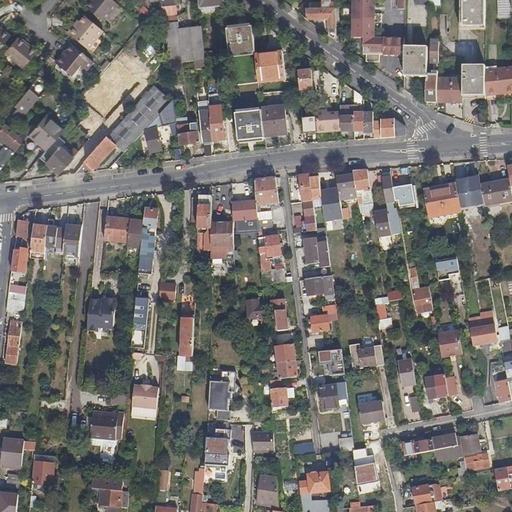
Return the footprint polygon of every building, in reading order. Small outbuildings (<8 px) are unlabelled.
[(93,0),(91,2),(86,8),(104,22),(117,6),(109,0),(93,0)] [(198,0),(200,9),(224,6),(223,0),(198,0)] [(329,20),(330,36),(337,41),(336,2),(331,2),(331,0),(322,0),(323,3),(323,11),(310,11),(307,11),(308,20),(329,20)] [(399,56),(405,56),(406,47),(406,39),(375,39),(375,31),(383,31),(383,15),(376,15),(375,0),(353,0),(353,39),(364,39),(364,53),(367,53),(367,63),(381,63),(381,56),(384,56),(399,56)] [(485,0),(463,0),(464,27),(486,27),(485,0)] [(511,0),(499,0),(500,19),(511,18),(511,0)] [(310,3),(310,11),(323,11),(323,3),(310,3)] [(164,25),(178,23),(176,6),(162,8),(164,24),(164,25)] [(75,27),(74,26),(68,33),(88,50),(102,32),(84,17),(80,22),(75,27)] [(179,30),(178,23),(164,25),(170,64),(195,61),(205,60),(205,59),(204,52),(202,27),(179,30)] [(150,41),(154,44),(162,35),(163,40),(166,40),(164,24),(150,41)] [(253,27),(241,28),(247,80),(258,79),(256,55),(253,27)] [(0,46),(9,36),(0,28),(0,46)] [(241,28),(226,30),(229,56),(232,81),(247,80),(241,28)] [(16,38),(2,54),(21,70),(34,53),(16,38)] [(154,44),(150,41),(146,46),(154,53),(159,48),(154,44)] [(433,75),(428,75),(428,78),(427,103),(438,103),(439,79),(440,42),(431,42),(431,63),(436,63),(436,72),(433,72),(433,75)] [(71,45),(56,63),(71,76),(80,66),(86,71),(93,63),(71,45)] [(429,47),(406,47),(405,56),(405,77),(428,78),(428,75),(429,47)] [(283,52),(256,55),(258,79),(258,83),(286,80),(283,52)] [(195,68),(206,67),(205,60),(195,61),(195,68)] [(486,65),(464,66),(464,76),(464,79),(464,96),(486,96),(486,70),(486,66),(486,65)] [(511,66),(501,68),(501,94),(511,92),(511,66)] [(486,96),(501,94),(501,68),(498,68),(486,70),(486,96)] [(314,94),(312,71),(306,72),(306,70),(298,71),(301,95),(314,94)] [(253,141),(265,139),(264,137),(261,110),(260,93),(258,83),(258,79),(247,80),(253,141)] [(438,103),(452,103),(452,100),(464,100),(464,96),(464,79),(452,79),(439,79),(438,103)] [(239,142),(253,141),(247,80),(232,81),(239,142)] [(35,82),(32,89),(40,93),(44,87),(35,82)] [(117,146),(124,153),(145,131),(166,109),(172,103),(154,86),(105,141),(75,175),(94,172),(117,146)] [(102,102),(104,100),(111,91),(108,89),(101,98),(92,110),(89,108),(87,110),(89,112),(89,113),(103,124),(113,112),(110,108),(102,102)] [(200,112),(210,112),(209,102),(209,94),(208,93),(198,94),(200,112)] [(220,93),(209,94),(209,102),(210,112),(211,118),(213,142),(225,140),(220,93)] [(111,107),(109,105),(104,100),(102,102),(110,108),(111,107)] [(19,120),(28,110),(21,104),(13,114),(19,120)] [(355,106),(341,107),(341,109),(341,112),(342,131),(342,132),(355,132),(355,113),(355,106)] [(358,113),(358,106),(355,106),(355,113),(355,132),(364,132),(364,113),(358,113)] [(285,107),(261,110),(264,137),(288,134),(285,107)] [(170,126),(166,109),(145,131),(148,142),(143,143),(145,154),(162,150),(157,128),(170,126)] [(328,110),(316,112),(316,118),(318,133),(342,131),(341,112),(328,114),(328,110)] [(374,113),(364,113),(364,132),(364,134),(370,134),(374,133),(374,122),(374,113)] [(45,116),(54,124),(56,121),(47,114),(45,116)] [(29,135),(38,143),(54,124),(45,116),(40,122),(29,135)] [(187,117),(177,118),(180,146),(201,143),(199,133),(192,133),(191,124),(187,124),(187,117)] [(203,143),(213,142),(211,118),(201,120),(203,143)] [(316,118),(303,120),(304,134),(318,133),(316,118)] [(395,120),(382,120),(382,122),(382,138),(396,137),(395,120)] [(406,127),(395,120),(396,137),(406,137),(406,127)] [(76,128),(86,136),(91,130),(81,121),(76,128)] [(382,122),(374,122),(374,133),(374,139),(382,138),(382,122)] [(43,143),(48,148),(57,138),(63,131),(54,124),(38,143),(41,145),(43,143)] [(0,130),(0,144),(1,145),(1,144),(12,154),(20,145),(19,145),(22,141),(23,142),(27,138),(27,137),(21,132),(17,137),(11,132),(11,131),(4,125),(0,130)] [(68,167),(65,176),(75,175),(105,141),(98,134),(68,167)] [(27,138),(36,145),(38,143),(29,135),(27,137),(27,138)] [(72,159),(69,156),(59,147),(63,142),(57,138),(48,148),(44,153),(40,158),(59,174),(72,159)] [(41,145),(38,143),(36,145),(44,153),(48,148),(43,143),(41,145)] [(0,169),(2,167),(1,166),(12,154),(1,144),(1,145),(0,145),(0,169)] [(211,146),(204,147),(205,157),(212,156),(211,146)] [(359,204),(373,202),(368,170),(364,170),(354,171),(355,175),(358,198),(359,204)] [(384,172),(384,173),(385,177),(382,177),(386,196),(395,194),(391,171),(384,172)] [(313,200),(310,179),(310,174),(304,174),(300,175),(304,202),(313,201),(313,200)] [(341,201),(358,198),(355,175),(337,178),(339,188),(341,201)] [(480,177),(456,182),(457,184),(461,208),(485,203),(481,186),(480,177)] [(259,233),(273,231),(271,211),(261,212),(260,205),(279,203),(276,178),(272,179),(256,181),(257,202),(258,219),(259,233)] [(321,191),(319,178),(310,179),(313,200),(322,199),(321,191)] [(485,203),(485,207),(511,202),(511,188),(510,180),(481,186),(485,203)] [(457,184),(424,190),(429,218),(462,212),(461,208),(457,184)] [(339,188),(321,191),(322,199),(323,206),(325,221),(344,219),(342,209),(341,201),(339,188)] [(388,210),(394,209),(392,201),(396,201),(395,194),(386,196),(388,210)] [(197,250),(201,251),(201,229),(209,229),(209,231),(205,236),(205,251),(212,251),(212,224),(212,197),(199,197),(199,198),(199,211),(198,222),(197,250)] [(313,201),(314,208),(323,206),(322,199),(313,200),(313,201)] [(317,229),(314,208),(313,201),(304,202),(307,223),(302,223),(301,216),(295,217),(297,230),(293,230),(294,234),(317,231),(317,229)] [(258,219),(257,202),(247,202),(243,203),(238,203),(233,203),(233,214),(233,224),(234,234),(239,234),(245,234),(245,220),(258,219)] [(142,249),(139,275),(152,276),(159,206),(146,205),(144,222),(142,249)] [(397,209),(394,209),(388,210),(392,235),(401,233),(397,209)] [(376,220),(379,237),(392,235),(388,210),(375,212),(376,220)] [(131,220),(107,218),(105,241),(129,244),(131,221),(131,220)] [(36,222),(19,220),(17,238),(23,238),(33,240),(35,226),(36,222)] [(47,247),(57,248),(59,229),(54,228),(55,221),(49,221),(49,227),(47,247)] [(129,248),(138,249),(142,249),(144,222),(131,221),(129,244),(129,248)] [(234,234),(233,224),(212,224),(212,251),(212,259),(226,259),(227,252),(234,252),(234,234)] [(32,252),(46,254),(46,253),(47,247),(49,227),(35,226),(32,248),(32,252)] [(65,256),(73,257),(76,227),(68,227),(68,230),(65,255),(65,256)] [(73,257),(79,258),(82,228),(76,227),(73,257)] [(68,230),(59,229),(57,248),(56,254),(65,255),(68,230)] [(280,243),(280,236),(260,238),(260,244),(267,244),(268,253),(268,257),(282,256),(281,247),(280,243)] [(33,240),(23,238),(22,247),(32,248),(33,240)] [(317,245),(317,240),(317,238),(304,240),(306,253),(307,256),(308,264),(320,263),(322,263),(323,267),(331,266),(328,244),(317,245)] [(23,252),(15,251),(13,265),(12,272),(26,273),(29,250),(23,249),(23,252)] [(266,260),(266,254),(261,254),(263,285),(286,283),(286,278),(285,269),(271,271),(270,262),(266,260)] [(450,280),(453,297),(465,295),(458,258),(437,262),(440,282),(450,280)] [(434,309),(429,287),(420,289),(418,276),(417,276),(415,262),(410,263),(414,293),(418,312),(434,309)] [(9,293),(26,295),(27,290),(16,289),(17,276),(12,276),(9,293)] [(332,276),(307,280),(309,296),(334,292),(332,276)] [(161,281),(160,298),(176,299),(177,283),(161,281)] [(61,285),(54,284),(52,298),(60,299),(61,285)] [(401,292),(388,294),(389,298),(390,301),(402,299),(401,292)] [(16,311),(24,312),(26,295),(9,293),(7,312),(15,313),(16,311)] [(183,310),(194,309),(193,294),(181,295),(183,310)] [(285,297),(273,298),(274,311),(276,311),(278,331),(289,330),(285,297)] [(101,300),(99,299),(97,324),(109,325),(109,326),(114,326),(117,299),(106,298),(106,302),(103,302),(102,301),(101,300)] [(136,298),(132,348),(144,349),(150,299),(136,298)] [(99,299),(92,299),(88,330),(96,331),(97,324),(99,299)] [(261,324),(266,324),(264,306),(258,306),(258,301),(248,301),(249,318),(261,317),(261,324)] [(376,305),(380,329),(394,327),(392,318),(388,319),(385,304),(376,305)] [(323,315),(337,314),(335,306),(322,308),(323,315)] [(492,314),(481,316),(481,318),(483,328),(495,325),(492,314)] [(328,315),(312,318),(314,333),(330,330),(328,315)] [(195,316),(182,316),(181,316),(180,335),(179,357),(193,358),(195,316)] [(6,366),(17,367),(23,318),(12,317),(6,366)] [(483,328),(481,318),(469,320),(471,330),(483,328)] [(480,345),(479,339),(479,337),(481,335),(489,333),(491,335),(491,336),(493,342),(498,341),(495,325),(483,328),(471,330),(474,346),(480,345)] [(509,326),(500,328),(502,339),(511,338),(509,326)] [(460,330),(439,334),(440,340),(443,358),(464,354),(460,330)] [(511,339),(501,341),(504,357),(511,355),(511,339)] [(362,350),(361,344),(351,345),(355,370),(365,368),(364,367),(367,367),(365,350),(362,350)] [(294,345),(276,347),(278,363),(296,361),(294,345)] [(386,365),(383,346),(376,347),(376,348),(365,350),(367,367),(372,366),(373,367),(386,365)] [(333,352),(316,354),(318,364),(322,363),(322,368),(334,367),(333,352)] [(193,358),(179,357),(178,357),(177,371),(193,372),(193,358)] [(399,362),(403,387),(417,385),(413,360),(399,362)] [(296,361),(278,363),(281,379),(285,379),(299,377),(296,361)] [(425,370),(430,403),(440,401),(440,398),(449,396),(446,378),(444,367),(425,370)] [(236,371),(222,370),(222,380),(211,379),(210,407),(218,408),(217,419),(230,419),(231,411),(229,410),(229,400),(232,400),(232,391),(235,391),(236,371)] [(446,378),(449,396),(458,395),(454,376),(446,378)] [(273,413),(286,412),(285,407),(288,407),(288,401),(287,390),(285,379),(281,379),(270,380),(271,390),(272,390),(274,405),(272,405),(273,413)] [(346,383),(337,384),(337,386),(321,388),(324,409),(340,407),(339,401),(348,400),(346,383)] [(142,387),(135,386),(133,408),(157,410),(159,389),(152,388),(152,387),(142,386),(142,387)] [(294,389),(287,390),(288,401),(295,400),(294,389)] [(113,403),(126,404),(127,396),(114,394),(113,403)] [(414,413),(421,412),(419,397),(411,398),(414,413)] [(373,422),(386,420),(383,401),(359,406),(362,425),(364,426),(371,425),(373,422)] [(117,441),(123,441),(125,415),(119,414),(119,417),(112,416),(109,446),(116,447),(117,441)] [(95,415),(94,419),(92,437),(91,445),(109,446),(112,416),(95,415)] [(0,428),(7,429),(8,420),(0,418),(0,428)] [(85,436),(92,437),(94,419),(87,418),(85,436)] [(207,437),(205,464),(226,465),(229,463),(229,459),(227,457),(228,439),(230,439),(231,429),(216,428),(215,438),(207,437)] [(254,452),(275,452),(274,432),(254,432),(254,452)] [(463,445),(464,454),(481,451),(477,435),(461,438),(463,445)] [(458,446),(456,439),(456,436),(436,440),(437,447),(438,450),(458,446)] [(355,450),(354,438),(339,440),(341,452),(355,450)] [(4,464),(23,466),(25,451),(26,443),(26,441),(6,439),(4,464)] [(435,451),(435,448),(433,440),(415,444),(415,442),(399,445),(401,457),(435,451)] [(37,445),(26,443),(25,451),(34,452),(33,464),(36,464),(36,462),(36,455),(37,445)] [(314,444),(305,445),(306,456),(316,455),(314,444)] [(306,456),(305,445),(296,446),(297,457),(306,456)] [(462,456),(459,446),(458,446),(438,450),(435,451),(437,460),(462,456)] [(475,462),(476,468),(482,467),(483,468),(489,467),(487,454),(478,456),(478,461),(475,462)] [(36,462),(56,464),(57,457),(36,455),(36,462)] [(478,461),(478,456),(465,458),(468,473),(477,471),(476,468),(475,462),(478,461)] [(56,464),(36,462),(34,484),(54,486),(56,464)] [(511,474),(511,466),(496,470),(500,491),(511,489),(509,475),(511,474)] [(159,483),(159,486),(164,486),(168,487),(170,467),(160,467),(159,478),(159,483)] [(205,470),(198,469),(197,482),(204,483),(205,470)] [(311,493),(330,491),(329,481),(328,473),(309,475),(310,481),(300,482),(302,511),(330,511),(330,502),(312,502),(311,493)] [(273,506),(272,511),(274,511),(280,511),(277,477),(261,475),(258,504),(273,506)] [(105,479),(94,477),(93,487),(102,488),(101,506),(108,507),(107,511),(120,511),(123,490),(104,489),(105,479)] [(123,486),(124,481),(105,479),(104,489),(123,490),(123,486)] [(21,482),(8,480),(7,488),(21,489),(21,482)] [(203,502),(204,483),(197,482),(195,494),(192,511),(201,511),(202,509),(203,502)] [(54,486),(34,484),(33,493),(53,495),(54,486)] [(414,489),(418,506),(442,501),(443,501),(439,486),(436,484),(414,489)] [(167,505),(162,505),(164,486),(159,486),(157,505),(156,511),(178,511),(179,510),(167,508),(167,505)] [(0,506),(0,511),(18,511),(20,495),(1,493),(0,506)] [(418,506),(418,511),(441,511),(442,511),(443,511),(441,503),(442,503),(442,501),(418,506)] [(219,504),(203,502),(202,509),(218,511),(219,504)]
